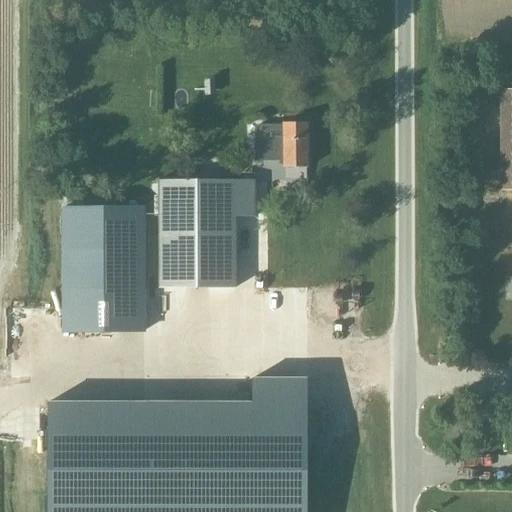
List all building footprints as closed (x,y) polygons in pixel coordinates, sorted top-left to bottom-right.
[(511,89),(499,90),(499,191),(511,191),(511,89)] [(283,168),(307,168),(307,123),(283,123),(283,125),(266,125),(267,160),(283,160),(283,168)] [(234,217),(254,217),(254,181),(158,181),(159,289),(235,289),(234,217)] [(62,334),(145,333),(144,207),(62,207),(62,334)] [(305,511),(306,379),(251,379),(251,407),(225,407),(225,403),(47,403),(46,511),(305,511)] [(238,395),(238,405),(248,405),(248,395),(238,395)]
